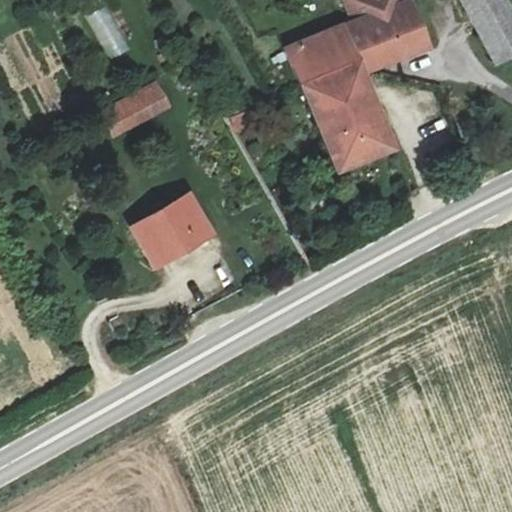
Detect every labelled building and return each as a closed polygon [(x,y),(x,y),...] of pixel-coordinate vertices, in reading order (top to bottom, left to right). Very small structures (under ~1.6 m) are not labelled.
[(429,53),(407,0),(333,0),(326,3),(338,34),(356,27),(367,56),(393,45),(402,64),(429,53)] [(511,8),(507,0),(463,0),(498,63),(511,55),(511,8)] [(85,15),(108,61),(130,50),(106,4),(85,15)] [(367,56),(356,27),(338,34),(287,53),(306,97),(363,77),(364,80),(402,64),(393,45),(367,56)] [(13,35),(0,41),(0,56),(15,86),(34,76),(13,35)] [(332,150),(343,176),(397,152),(364,80),(363,77),(306,97),(332,150)] [(99,110),(113,136),(170,106),(156,80),(99,110)] [(244,113),(229,119),(235,135),(251,128),(244,113)] [(195,199),(137,231),(159,270),(217,238),(195,199)]
